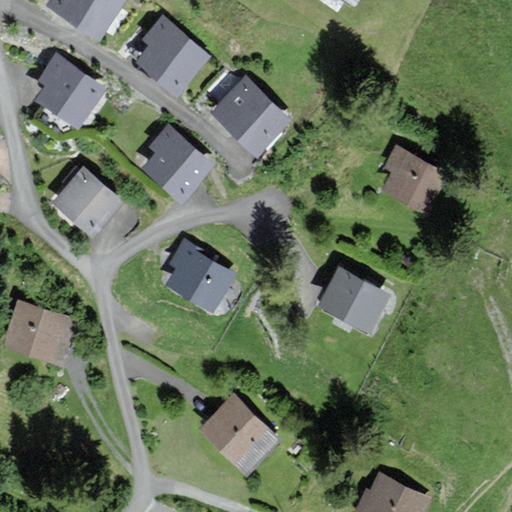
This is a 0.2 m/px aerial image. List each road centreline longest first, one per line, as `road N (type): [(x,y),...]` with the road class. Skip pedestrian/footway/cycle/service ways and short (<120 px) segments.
road 1 (residential): [(102,282),(33,215),(0,60)]
road 2 (residential): [(129,511),(140,461),(102,282)]
road 3 (residential): [(102,282),(128,249),(195,218),(245,207)]
road 4 (track): [(140,475),(67,366)]
